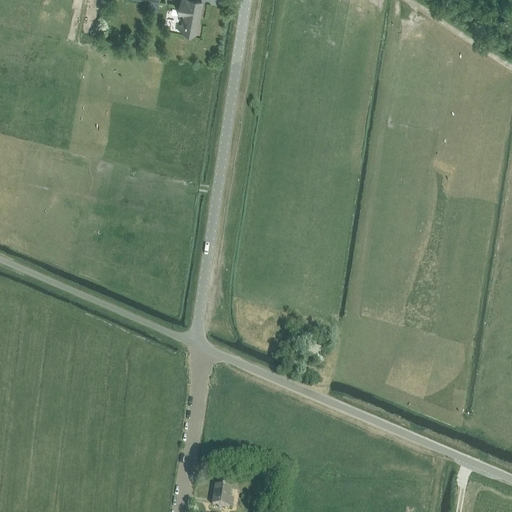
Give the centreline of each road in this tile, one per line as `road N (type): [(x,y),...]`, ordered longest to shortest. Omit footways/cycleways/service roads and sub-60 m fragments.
road 1 (unclassified): [(195,345),(244,0)]
road 2 (unclassified): [(511,479),(200,347)]
road 3 (unclassified): [(0,261),(195,345)]
road 4 (unclassified): [(200,347),(179,511)]
road 5 (track): [(511,66),(409,0)]
